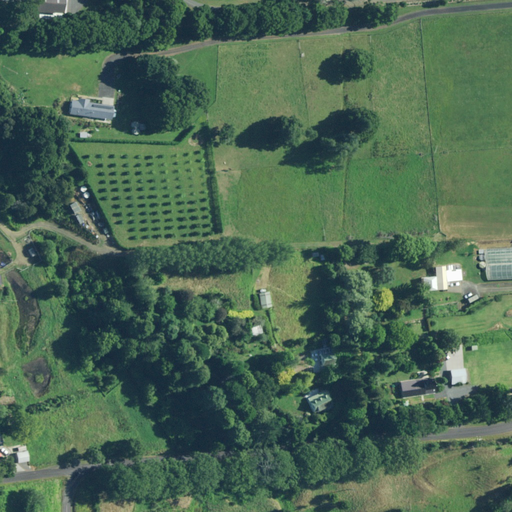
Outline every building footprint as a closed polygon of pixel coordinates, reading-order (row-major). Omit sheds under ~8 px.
[(88,100),(71,98),(69,114),(110,120),(112,106),(88,103),(88,100)] [(488,265),(511,263),(511,248),(488,249),(488,265)] [(318,250),(306,252),(307,258),(320,256),(318,250)] [(511,263),(488,265),(489,280),(511,279),(511,263)] [(446,266),(446,271),(444,271),(444,266),(434,267),(435,277),(421,278),(422,292),(446,289),(446,285),(449,285),(449,281),(461,280),(460,269),(452,270),(451,265),(446,266)] [(271,307),(269,292),(259,294),(261,308),(271,307)] [(249,330),(251,337),(262,334),(261,327),(249,330)] [(334,352),(319,354),(321,368),(335,366),(334,352)] [(468,368),(449,370),(450,384),(469,383),(468,368)] [(419,372),(420,379),(398,382),(401,398),(434,394),(431,377),(426,378),(425,372),(419,372)] [(334,407),(326,390),(306,399),(313,413),(323,408),(325,411),(334,407)] [(28,461),(25,451),(16,453),(18,463),(28,461)]
